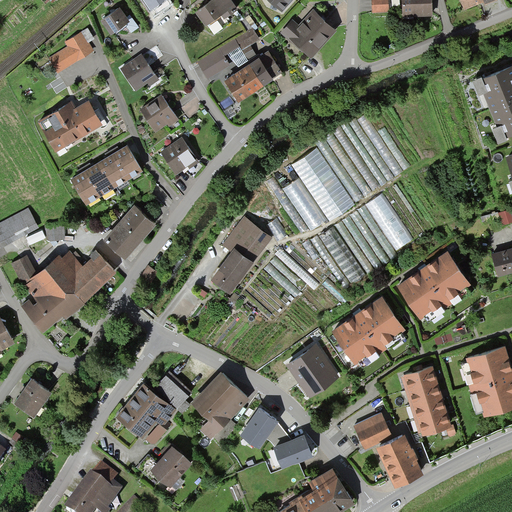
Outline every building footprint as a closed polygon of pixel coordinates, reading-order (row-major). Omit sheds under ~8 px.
[(221,16),(234,7),(229,0),(204,0),(193,8),(203,23),(219,12),(221,16)] [(270,0),(281,10),(289,0),(270,0)] [(386,0),(368,0),(369,13),(387,12),(386,0)] [(403,0),(404,14),(431,12),(429,0),(403,0)] [(109,33),(127,20),(117,6),(111,10),(99,19),(109,33)] [(279,31),(309,57),(334,29),(311,9),(300,22),(297,25),(290,19),(279,31)] [(219,19),(210,25),(216,33),(225,27),(219,19)] [(61,68),(96,46),(84,28),(67,39),(69,43),(52,53),(61,68)] [(207,77),(229,64),(225,58),(258,38),(252,28),(197,61),(207,77)] [(238,99),(280,70),(266,50),(252,59),(244,65),(224,78),(238,99)] [(132,90),(152,77),(137,54),(117,68),(132,90)] [(504,139),(511,135),(511,67),(480,80),(504,139)] [(155,129),(175,116),(160,94),(140,106),(155,129)] [(57,149),(101,123),(88,100),(77,106),(73,98),(39,118),(57,149)] [(302,234),(413,168),(388,126),(379,132),(368,114),(291,159),(302,177),(283,187),(277,177),(270,181),(302,234)] [(176,171),(195,157),(185,143),(181,136),(161,150),(176,171)] [(85,202),(141,168),(125,142),(117,147),(108,152),(88,164),(80,169),(69,176),(85,202)] [(344,286),(417,243),(387,192),(314,236),(344,286)] [(101,238),(122,256),(153,221),(133,203),(101,238)] [(26,207),(0,221),(0,246),(37,227),(26,207)] [(511,221),(511,208),(502,211),(504,223),(511,221)] [(229,291),(270,234),(243,214),(222,243),(231,250),(210,277),(218,283),(229,291)] [(62,223),(42,225),(44,241),(64,238),(62,223)] [(314,258),(320,254),(327,266),(328,265),(313,237),(305,241),(314,258)] [(492,253),(499,275),(511,270),(511,247),(507,249),(492,253)] [(80,301),(114,271),(104,260),(93,249),(86,255),(88,256),(79,264),(67,249),(57,256),(55,253),(30,274),(31,277),(21,285),(30,296),(21,304),(39,331),(62,317),(83,305),(80,301)] [(317,287),(321,282),(283,249),(272,262),(276,266),(283,258),(317,287)] [(419,316),(467,280),(445,249),(422,266),(396,286),(419,316)] [(23,255),(9,263),(18,279),(32,271),(23,255)] [(156,271),(146,266),(139,278),(150,284),(156,271)] [(332,329),(355,360),(403,326),(380,295),(357,311),(332,329)] [(0,347),(14,340),(0,315),(0,347)] [(319,368),(328,363),(316,344),(306,350),(286,362),(299,382),(309,375),(315,384),(325,378),(319,368)] [(482,414),(511,405),(511,374),(503,344),(464,356),(465,360),(457,363),(462,379),(464,378),(468,392),(467,393),(473,412),(481,409),(482,414)] [(438,378),(433,361),(401,371),(419,432),(428,430),(429,436),(447,430),(449,436),(459,433),(456,421),(451,422),(448,410),(443,396),(442,392),(438,378)] [(229,416),(248,396),(221,370),(191,401),(209,418),(200,427),(210,436),(212,435),(218,441),(236,422),(229,416)] [(12,400),(32,415),(51,390),(30,376),(23,386),(12,400)] [(163,420),(175,406),(181,412),(189,404),(186,401),(181,397),(184,393),(166,376),(151,393),(144,386),(130,401),(117,416),(149,444),(163,428),(159,425),(163,420)] [(271,415),(259,407),(243,430),(260,442),(276,419),(271,415)] [(390,432),(379,409),(352,422),(363,444),(390,432)] [(396,482),(422,469),(404,431),(378,444),(388,465),(396,482)] [(284,464),(311,454),(306,442),(304,435),(276,446),(284,464)] [(170,485),(189,461),(169,444),(157,458),(149,468),(170,485)] [(95,511),(103,511),(120,489),(111,482),(116,475),(98,462),(74,495),(64,508),(69,511),(92,511),(94,511),(95,511)] [(336,511),(354,502),(332,466),(309,480),(312,486),(275,508),(277,511),(336,511)] [(119,511),(134,511),(144,503),(136,495),(119,511)]
